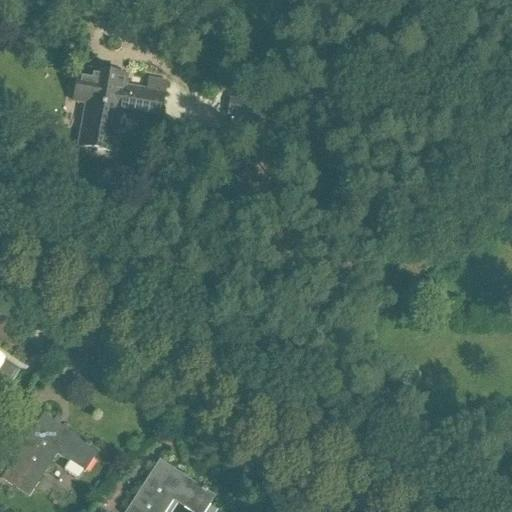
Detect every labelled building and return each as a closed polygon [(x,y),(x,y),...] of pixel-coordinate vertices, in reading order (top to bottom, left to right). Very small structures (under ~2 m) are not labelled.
[(78,147),(113,153),(120,113),(159,120),(166,82),(149,79),(147,91),(125,87),(127,76),(92,70),(91,78),(78,76),(73,102),(86,104),(78,147)] [(235,96),(234,100),(230,99),(227,120),(229,120),(229,122),(233,122),(233,121),(248,123),(248,127),(273,130),(276,111),(260,99),(235,96)] [(323,129),(322,149),(349,148),(349,128),(323,129)] [(84,474),(98,452),(43,416),(1,481),(29,499),(56,456),(68,464),(64,471),(78,480),(83,473),(84,474)] [(0,474),(12,456),(0,447),(0,474)] [(188,511),(205,511),(215,498),(158,462),(125,511),(166,511),(173,502),(188,511)]
